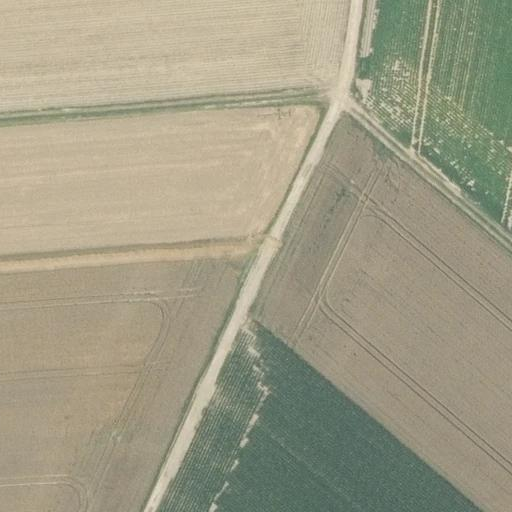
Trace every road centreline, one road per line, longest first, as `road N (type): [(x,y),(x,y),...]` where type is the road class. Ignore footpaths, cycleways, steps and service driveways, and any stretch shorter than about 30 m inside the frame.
road 1 (track): [(0,136),(268,116),(339,102),(511,243)]
road 2 (track): [(148,511),(339,102),(355,0)]
